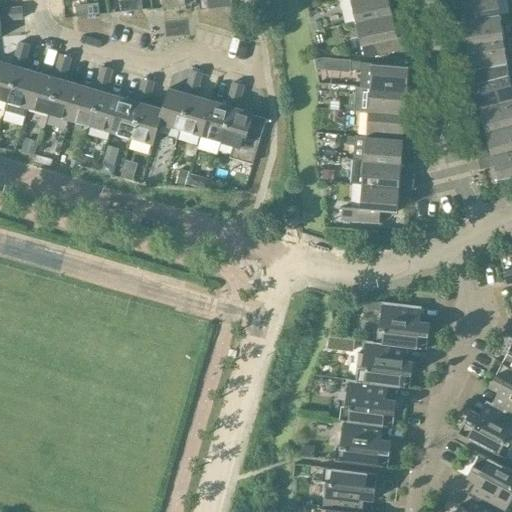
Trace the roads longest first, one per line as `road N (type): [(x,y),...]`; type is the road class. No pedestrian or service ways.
road 1 (unclassified): [(280,262),(0,172)]
road 2 (residential): [(415,511),(483,318),(473,234)]
road 3 (residential): [(268,71),(190,53),(156,68),(42,37),(38,0)]
road 4 (unclassified): [(205,511),(280,262)]
road 5 (residential): [(473,234),(432,0)]
road 6 (unclassified): [(473,234),(408,265),(350,276),(280,262)]
